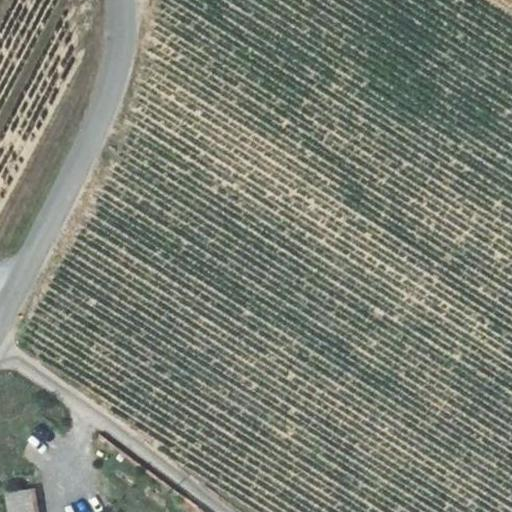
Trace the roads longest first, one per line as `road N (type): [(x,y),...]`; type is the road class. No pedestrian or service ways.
road 1 (unclassified): [(113,0),(113,55),(0,321)]
road 2 (unclassified): [(228,511),(0,359)]
